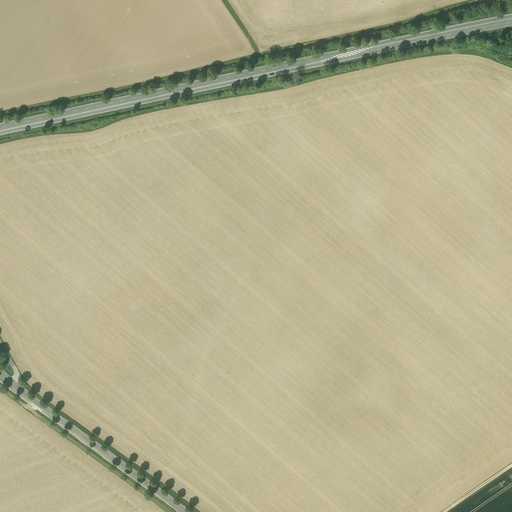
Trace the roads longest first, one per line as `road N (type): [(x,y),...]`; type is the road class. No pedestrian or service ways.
road 1 (primary): [(511,19),(0,129)]
road 2 (track): [(511,67),(439,52),(0,143)]
road 3 (track): [(488,0),(0,114)]
road 4 (tertiary): [(185,511),(0,372)]
road 5 (track): [(165,511),(0,388)]
